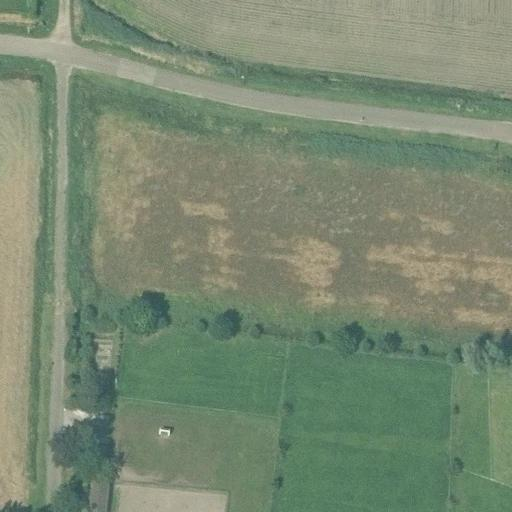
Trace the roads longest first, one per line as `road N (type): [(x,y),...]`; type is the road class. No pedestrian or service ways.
road 1 (residential): [(511,132),(237,97),(62,55)]
road 2 (unclassified): [(51,511),(62,55)]
